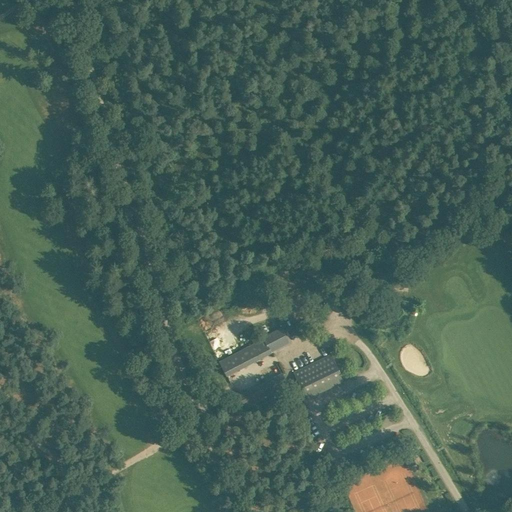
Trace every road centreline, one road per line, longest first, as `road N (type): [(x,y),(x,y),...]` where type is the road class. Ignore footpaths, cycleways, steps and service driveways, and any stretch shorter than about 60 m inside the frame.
road 1 (track): [(236,511),(173,349),(69,0)]
road 2 (track): [(53,511),(197,414)]
